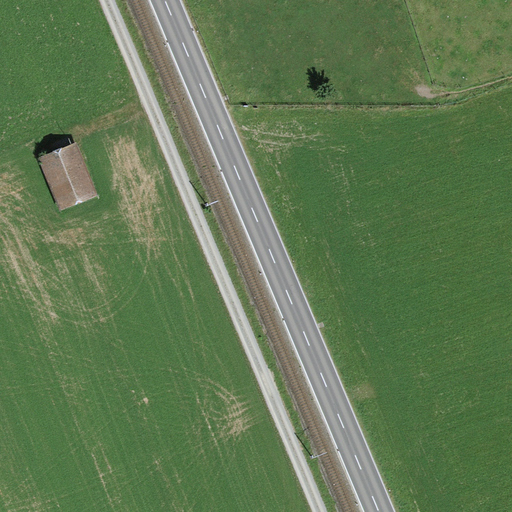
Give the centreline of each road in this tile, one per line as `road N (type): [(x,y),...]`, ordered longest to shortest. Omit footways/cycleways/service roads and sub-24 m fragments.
road 1 (primary): [(379,511),(166,0)]
road 2 (track): [(315,511),(105,0)]
